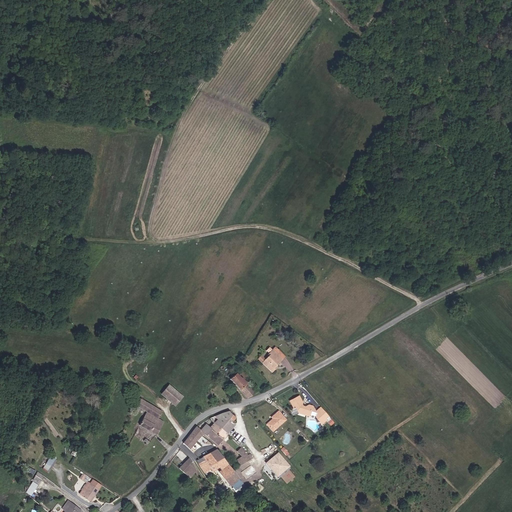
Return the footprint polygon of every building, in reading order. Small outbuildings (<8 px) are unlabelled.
[(281,354),(270,346),(268,349),(278,357),(281,354)] [(273,364),(278,357),(268,349),(263,354),(265,356),(262,359),(259,363),(269,370),(274,364),(273,364)] [(222,377),(244,398),(258,390),(236,369),(232,374),(228,371),(222,377)] [(171,407),(178,399),(165,388),(157,396),(171,407)] [(293,407),(302,402),(299,398),(297,398),(290,404),(293,407)] [(134,407),(142,412),(147,404),(140,399),(134,407)] [(303,402),(302,402),(293,407),(295,410),(297,408),(301,413),(312,414),(313,413),(316,413),(323,421),(330,415),(322,406),(317,410),(313,405),(309,404),(307,407),(304,406),(302,405),(303,402)] [(155,437),(162,424),(155,420),(160,412),(147,404),(142,412),(146,414),(138,427),(155,437)] [(275,418),(268,423),(275,431),(289,418),(280,409),(273,415),(275,418)] [(230,417),(229,416),(225,412),(217,413),(226,420),(230,417)] [(231,419),(230,417),(226,420),(217,413),(210,415),(205,417),(207,420),(213,425),(221,433),(230,425),(227,422),(231,419)] [(197,431),(201,434),(206,427),(210,430),(213,425),(207,420),(205,417),(197,431)] [(221,433),(213,425),(210,430),(206,427),(201,434),(212,444),(217,439),(216,438),(221,433)] [(187,450),(201,434),(197,431),(193,427),(180,444),(187,450)] [(248,460),(242,452),(239,447),(234,451),(238,457),(233,461),(238,467),(248,460)] [(277,476),(290,465),(278,451),(265,462),(277,476)] [(220,460),(214,452),(207,455),(214,465),(220,460)] [(237,479),(229,471),(220,460),(214,465),(207,455),(201,458),(203,461),(210,472),(216,467),(218,470),(216,473),(228,487),(237,479)] [(52,461),(46,457),(37,470),(42,474),(52,461)] [(193,469),(186,460),(176,470),(186,480),(193,469)] [(203,461),(196,465),(199,470),(205,476),(210,472),(203,461)] [(247,479),(256,473),(251,465),(241,472),(247,479)] [(32,472),(28,478),(28,479),(33,483),(38,477),(32,472)] [(26,495),(33,483),(28,479),(21,490),(26,495)] [(235,493),(243,486),(237,479),(228,486),(235,493)] [(99,486),(91,480),(87,485),(83,482),(74,496),(85,503),(89,497),(91,499),(99,486)] [(75,511),(76,511),(64,502),(57,511),(58,511),(75,511)]
